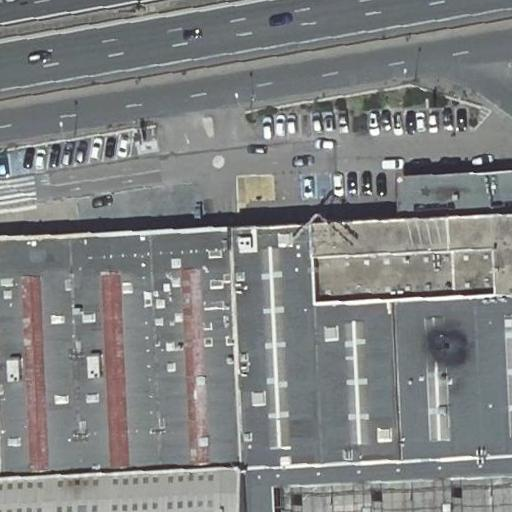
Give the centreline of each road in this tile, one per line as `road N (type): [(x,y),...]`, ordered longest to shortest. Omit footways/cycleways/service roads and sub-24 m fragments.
road 1 (unclassified): [(511,131),(490,141),(214,156),(0,190)]
road 2 (trunk): [(0,126),(506,45)]
road 3 (trunk): [(0,61),(396,0)]
